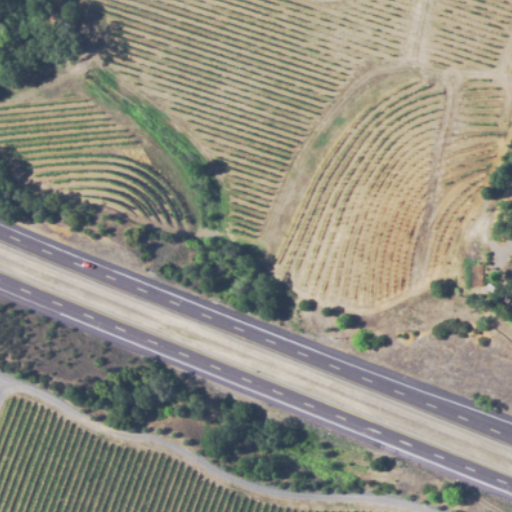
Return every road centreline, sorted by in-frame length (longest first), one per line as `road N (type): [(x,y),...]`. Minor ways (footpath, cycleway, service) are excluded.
road 1 (motorway): [(0,278),(511,488)]
road 2 (motorway): [(511,435),(0,231)]
